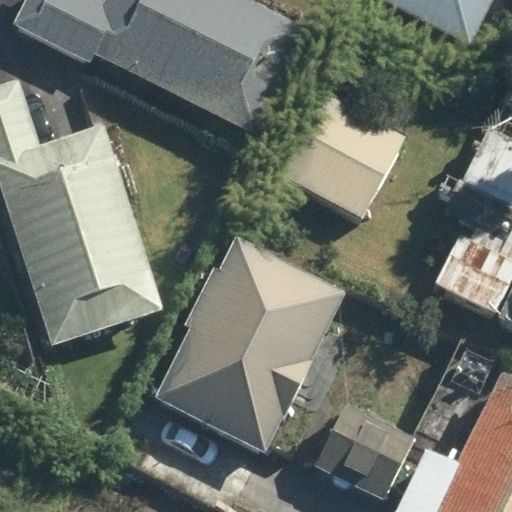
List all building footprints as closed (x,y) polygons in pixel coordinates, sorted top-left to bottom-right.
[(74,0),(27,0),(8,34),(82,77),(86,69),(241,157),(303,47),(288,39),(298,21),(260,0),(243,0),(234,16),(206,0),(102,0),(95,12),(74,0)] [(370,0),(368,5),(466,54),(493,0),(370,0)] [(19,93),(0,98),(0,240),(32,362),(157,328),(106,136),(36,155),(19,93)] [(266,185),(352,231),(397,148),(310,102),(266,185)] [(461,229),(425,297),(511,341),(511,148),(481,133),(438,217),(461,229)] [(183,339),(148,408),(256,468),(341,313),(231,253),(213,285),(206,281),(176,335),(183,339)] [(511,511),(511,395),(494,386),(428,511),(511,511)] [(295,472),(376,511),(377,511),(410,447),(328,406),(295,472)]
